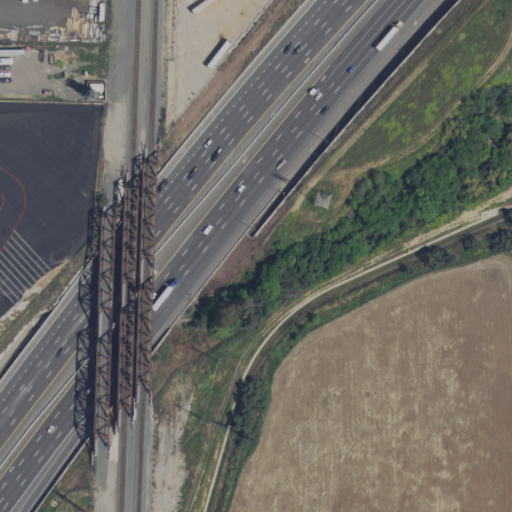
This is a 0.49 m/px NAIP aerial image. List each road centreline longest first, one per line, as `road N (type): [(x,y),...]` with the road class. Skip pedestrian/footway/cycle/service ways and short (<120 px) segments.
road 1 (motorway): [(342,0),(190,177),(0,422)]
road 2 (motorway): [(131,335),(408,0)]
road 3 (motorway): [(0,498),(131,335)]
road 4 (motorway): [(21,511),(114,375),(131,335)]
